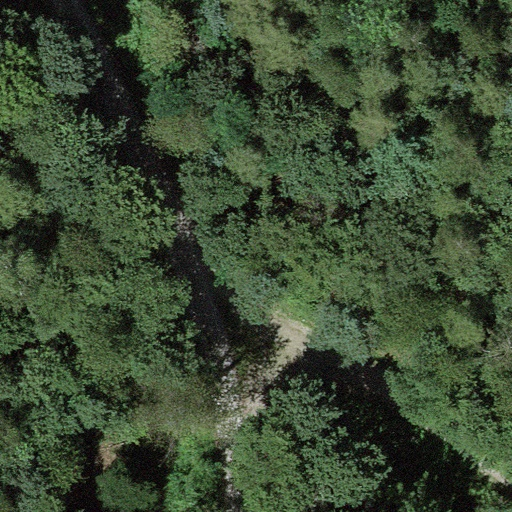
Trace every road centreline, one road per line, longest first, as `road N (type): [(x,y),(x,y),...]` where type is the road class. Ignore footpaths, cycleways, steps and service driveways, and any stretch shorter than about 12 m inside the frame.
road 1 (track): [(212,347),(174,236),(52,0)]
road 2 (track): [(511,488),(347,365),(212,347)]
road 3 (track): [(238,511),(212,347)]
